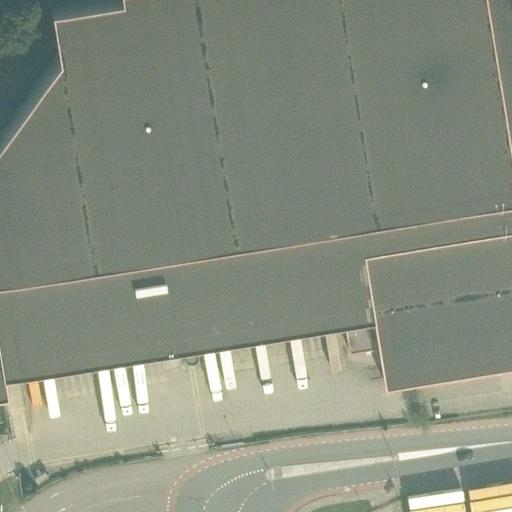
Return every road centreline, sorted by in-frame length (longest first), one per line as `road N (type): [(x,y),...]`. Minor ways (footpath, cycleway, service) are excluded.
road 1 (tertiary): [(511,432),(265,459),(221,473),(192,511)]
road 2 (tertiary): [(262,511),(285,490),(315,481),(511,450)]
